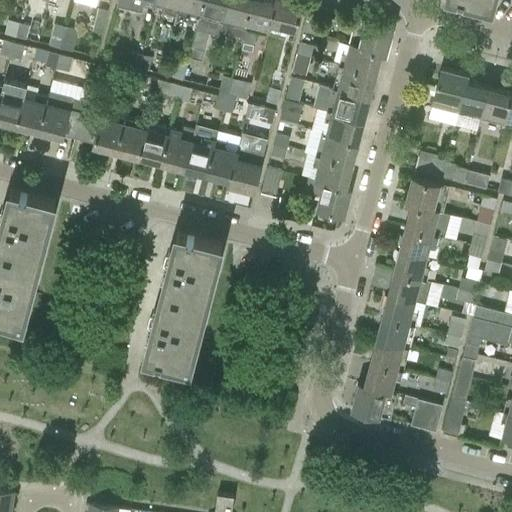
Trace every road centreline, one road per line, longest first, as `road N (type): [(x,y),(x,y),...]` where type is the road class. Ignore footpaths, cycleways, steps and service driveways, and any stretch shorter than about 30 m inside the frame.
road 1 (residential): [(511,473),(309,414),(350,261)]
road 2 (residential): [(350,261),(0,171)]
road 3 (residential): [(350,261),(421,14)]
